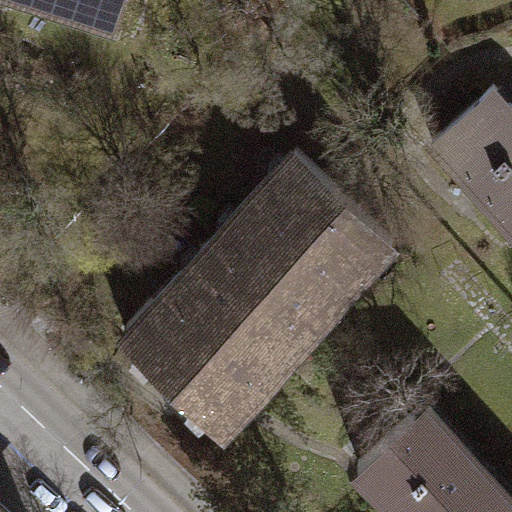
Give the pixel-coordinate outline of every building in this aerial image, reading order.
[(30,0),(116,29),(126,0),(30,0)] [(511,103),(493,83),(434,137),(511,223),(511,103)] [(293,141),(120,324),(221,418),(393,235),(293,141)] [(511,511),(511,474),(433,388),(350,469),(391,511),(511,511)] [(11,511),(0,501),(0,511),(11,511)]
